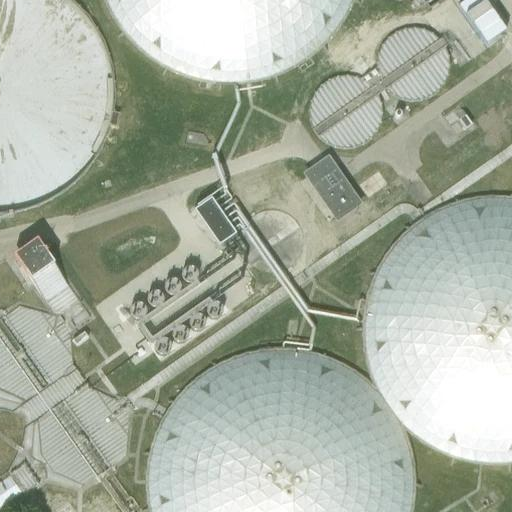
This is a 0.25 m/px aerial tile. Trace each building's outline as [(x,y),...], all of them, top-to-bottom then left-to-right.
[(109,110),(110,98),(109,85),(107,75),(104,63),(100,51),(95,40),(89,31),(83,23),(75,14),(67,7),(58,0),(0,0),(0,216),(7,216),(17,214),(31,210),(39,206),(50,201),(59,195),(69,188),(76,180),(89,164),(97,152),(101,142),(104,133),(107,120),(109,110)] [(107,0),(110,7),(113,15),(120,26),(129,37),(138,47),(148,56),(159,64),(171,70),(181,75),(197,80),(205,82),(214,83),(228,83),(241,83),(250,82),(259,80),(274,75),(285,70),(297,64),(308,56),(318,47),(327,37),(335,26),(342,15),(346,7),(348,0),(107,0)] [(380,117),(439,90),(447,59),(437,37),(408,29),(379,42),(372,70),(350,79),(340,77),(312,90),(303,120),(312,140),(347,150),(374,137),(380,117)] [(457,109),(451,114),(457,123),(464,132),(470,127),(464,118),(457,109)] [(336,218),(354,205),(326,164),(308,177),(336,218)] [(235,236),(230,229),(210,200),(193,212),(218,247),(235,236)] [(511,203),(504,203),(495,203),(486,203),(469,205),(458,208),(445,212),(432,218),(418,227),(410,234),(399,243),(390,254),(382,265),(375,277),(371,287),(366,301),(364,312),(362,321),(362,338),(362,350),(365,365),(368,379),(374,392),(379,400),(387,414),(396,425),(404,433),(414,442),(424,449),(439,457),(449,461),(456,463),(472,467),(488,469),(500,469),(511,468),(511,467),(511,203)] [(154,206),(60,269),(81,301),(175,238),(154,206)] [(14,259),(13,260),(31,285),(32,285),(53,314),(60,316),(79,303),(39,246),(37,243),(14,259)] [(189,263),(121,309),(134,328),(202,282),(189,263)] [(408,511),(410,502),(411,491),(410,479),(408,466),(404,452),(400,438),(394,426),(386,415),(377,402),(368,394),(360,387),(349,378),(334,371),(323,366),(312,363),(301,360),(285,358),(273,358),(262,359),(244,363),(233,366),(222,370),(212,376),(202,382),(190,392),(182,400),(173,411),(166,420),(160,430),(155,441),(150,456),(148,467),(146,481),(146,493),(146,504),(147,511),(408,511)]
